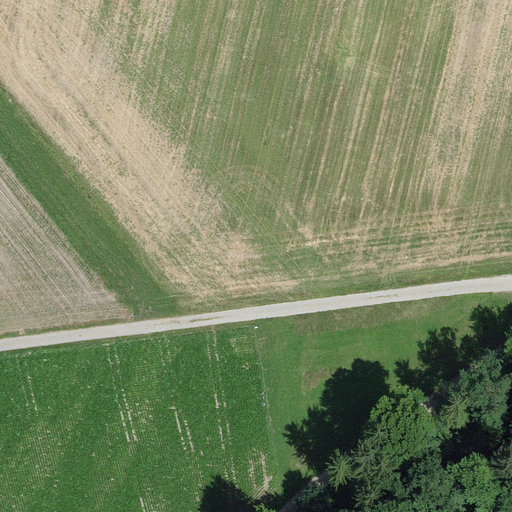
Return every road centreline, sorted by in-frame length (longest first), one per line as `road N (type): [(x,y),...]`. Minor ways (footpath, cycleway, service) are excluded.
road 1 (track): [(511,283),(0,345)]
road 2 (track): [(326,304),(402,0)]
road 3 (track): [(288,511),(511,343)]
